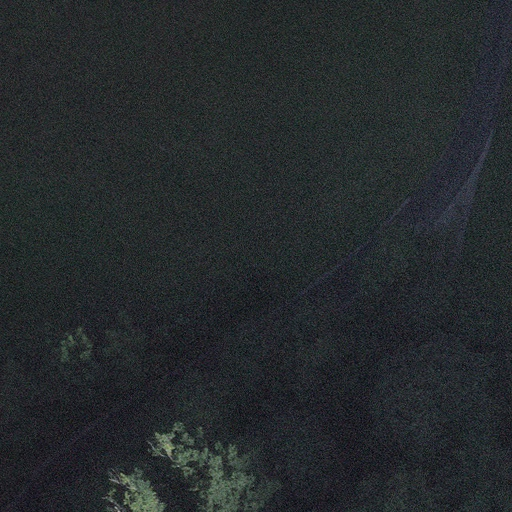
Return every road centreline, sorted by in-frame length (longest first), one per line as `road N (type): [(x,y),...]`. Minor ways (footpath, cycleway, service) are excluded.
road 1 (track): [(511,4),(419,183),(32,511)]
road 2 (track): [(419,183),(312,511)]
